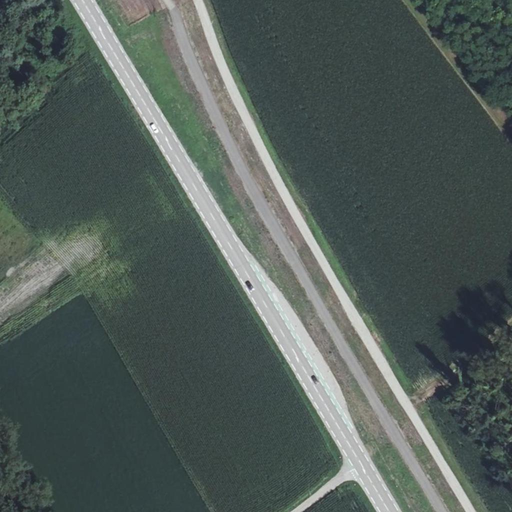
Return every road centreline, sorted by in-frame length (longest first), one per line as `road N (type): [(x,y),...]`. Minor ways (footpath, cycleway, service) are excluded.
road 1 (secondary): [(79,0),(387,511)]
road 2 (track): [(467,511),(309,234),(194,0)]
